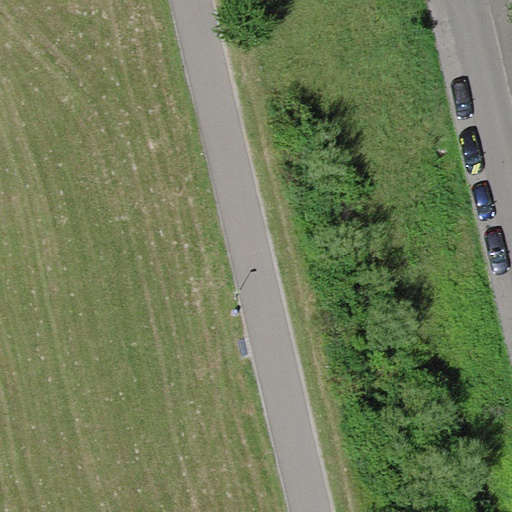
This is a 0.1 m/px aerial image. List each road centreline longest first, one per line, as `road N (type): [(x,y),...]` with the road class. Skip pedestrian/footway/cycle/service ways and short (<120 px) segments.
road 1 (motorway): [(113,0),(236,511)]
road 2 (motorway): [(321,511),(199,0)]
road 3 (residential): [(462,0),(511,219)]
